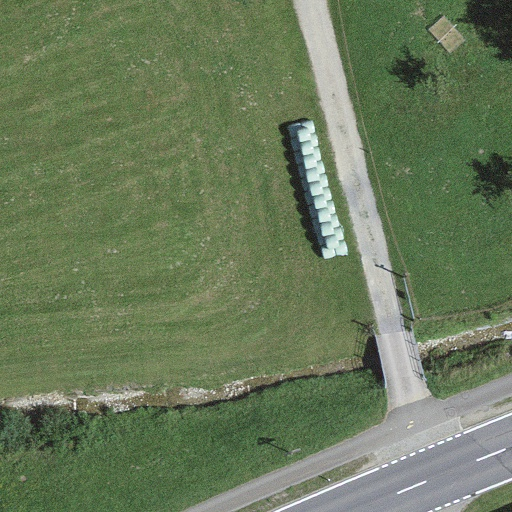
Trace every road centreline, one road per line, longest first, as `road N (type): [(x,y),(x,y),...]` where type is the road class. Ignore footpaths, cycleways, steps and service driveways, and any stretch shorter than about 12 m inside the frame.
road 1 (track): [(426,482),(302,0)]
road 2 (primary): [(511,447),(356,511)]
